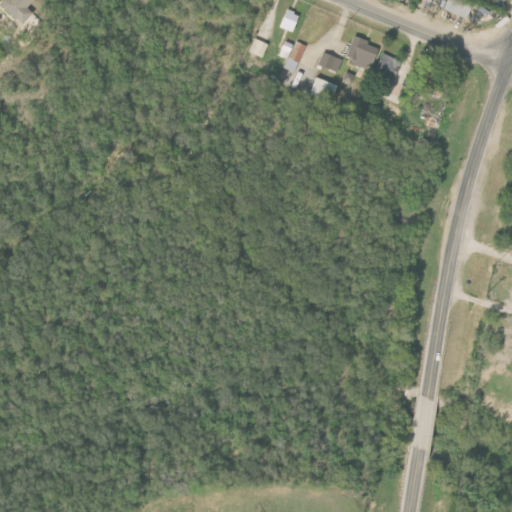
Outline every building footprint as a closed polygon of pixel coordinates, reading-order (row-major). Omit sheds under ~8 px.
[(1,0),(0,2),(0,3),(23,25),(34,13),(28,7),(35,0),(1,0)] [(468,19),(472,8),(485,12),(487,6),(469,0),(447,0),(444,10),(468,19)] [(281,27),(294,32),(301,14),(288,9),(281,27)] [(346,59),(371,70),(381,47),(355,36),(346,59)] [(250,52),(264,57),(269,43),(255,38),(250,52)] [(306,45),(296,41),(295,44),(285,41),(280,56),(288,59),(284,69),(296,73),(306,45)] [(0,88),(0,89),(23,67),(6,50),(0,55),(0,88)] [(343,59),(324,52),(319,65),(338,72),(343,59)] [(396,80),(403,60),(383,53),(376,73),(396,80)] [(308,95),(329,104),(337,86),(316,77),(308,95)]
